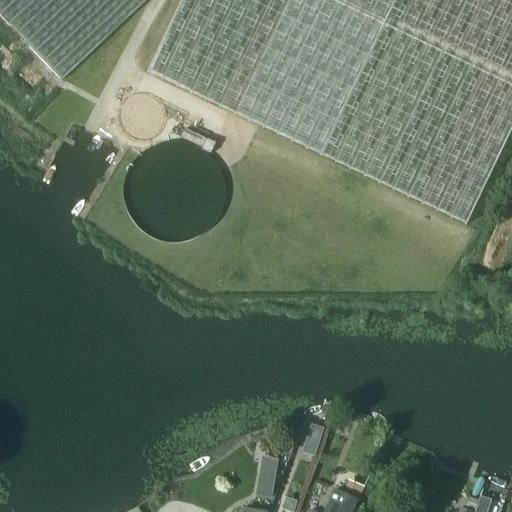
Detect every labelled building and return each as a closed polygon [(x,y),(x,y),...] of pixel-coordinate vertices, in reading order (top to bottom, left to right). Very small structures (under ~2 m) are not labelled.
[(0,0),(0,13),(62,78),(144,0),(0,0)] [(464,229),(511,127),(511,0),(184,0),(148,77),(464,229)] [(204,144),(212,128),(200,122),(192,139),(204,144)] [(263,459),(257,495),(271,498),(277,462),(263,459)] [(325,511),(352,511),(364,487),(348,480),(342,493),(335,490),(325,511)]
